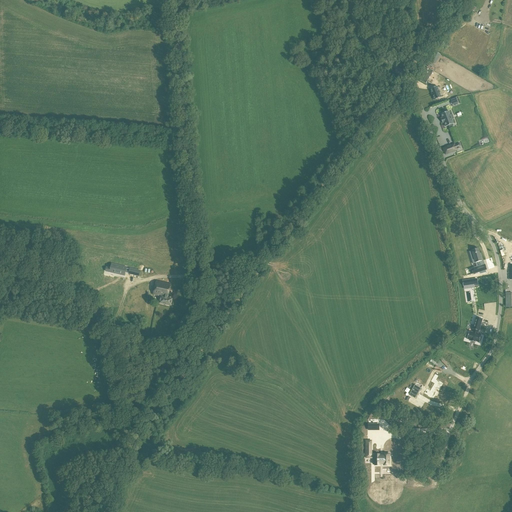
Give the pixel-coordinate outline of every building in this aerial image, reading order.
[(435,52),(429,61),(435,64),(440,55),(435,52)] [(437,86),(430,88),(434,100),(441,97),(437,86)] [(444,123),(446,126),(448,125),(449,127),(453,125),(452,124),(454,123),(452,119),(454,119),(452,114),(450,115),(449,111),(446,112),(446,110),(443,112),(443,113),(441,114),(442,118),(441,118),(443,123),(444,123)] [(443,148),(445,154),(457,150),(454,144),(443,148)] [(474,257),(471,258),(472,264),(476,263),(477,267),(474,268),(471,269),(473,274),(487,270),(486,268),(486,266),(485,264),(484,265),(482,265),(481,261),(482,261),(480,253),(478,248),(472,250),(472,251),(474,257)] [(127,268),(127,267),(112,264),(111,270),(115,271),(115,273),(125,276),(126,272),(129,273),(129,274),(139,276),(140,271),(131,269),(130,269),(127,268)] [(123,277),(122,278),(113,276),(110,286),(126,289),(128,278),(123,277)] [(153,295),(160,297),(159,303),(171,306),(172,298),(168,297),(171,284),(157,281),(156,281),(153,295)] [(139,313),(141,305),(120,300),(118,309),(125,311),(125,308),(136,311),(136,313),(139,313)] [(468,331),(466,339),(469,340),(469,341),(474,342),(474,341),(478,342),(480,334),(476,333),(477,330),(478,330),(481,318),(475,317),(471,329),(472,329),(472,332),(468,331)] [(443,383),(437,380),(435,383),(434,382),(429,391),(436,395),(441,386),(443,383)] [(421,388),(415,385),(409,395),(415,399),(421,388)] [(373,455),(373,456),(371,456),(371,444),(371,441),(366,441),(366,444),(366,458),(373,458),(373,465),(374,465),(374,466),(379,466),(379,465),(383,465),(383,466),(390,466),(390,454),(383,454),(383,456),(379,456),(379,454),(374,454),(374,455),(373,455)]
